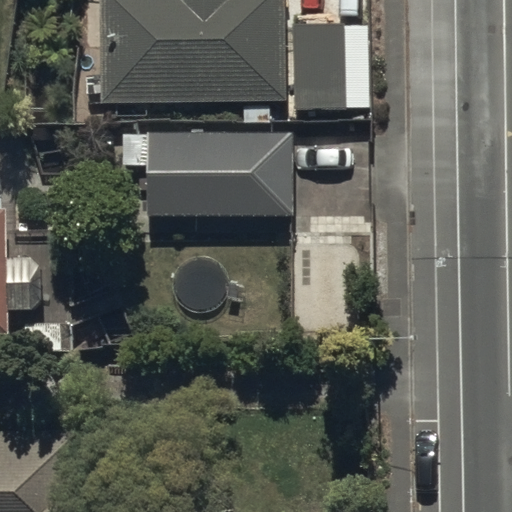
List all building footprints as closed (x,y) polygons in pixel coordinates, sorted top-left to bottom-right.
[(105,0),(107,104),(248,101),(248,124),(274,124),(274,101),(294,100),(291,0),(105,0)] [(352,25),(298,25),(298,111),(352,111),(352,25)] [(299,136),(126,134),(126,168),(151,168),(151,216),(298,217),(299,136)] [(0,333),(16,333),(15,312),(47,311),(45,260),(12,260),(11,211),(0,210),(0,333)] [(89,433),(0,433),(0,511),(98,511),(98,475),(89,475),(89,433)]
